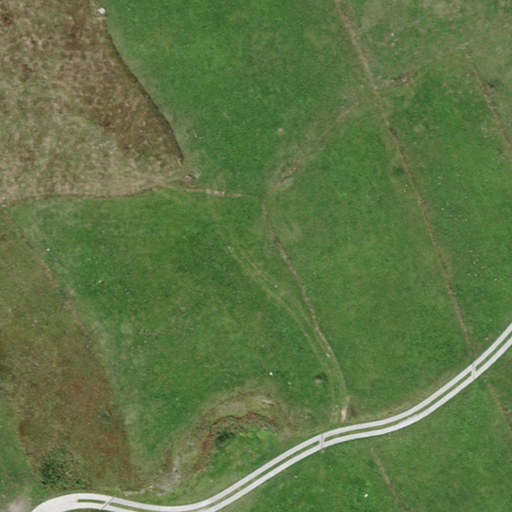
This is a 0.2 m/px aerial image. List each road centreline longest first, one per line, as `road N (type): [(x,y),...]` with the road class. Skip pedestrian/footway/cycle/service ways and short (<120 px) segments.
road 1 (track): [(190,511),(322,439),(409,416),(511,336)]
road 2 (track): [(38,511),(75,498),(169,511)]
